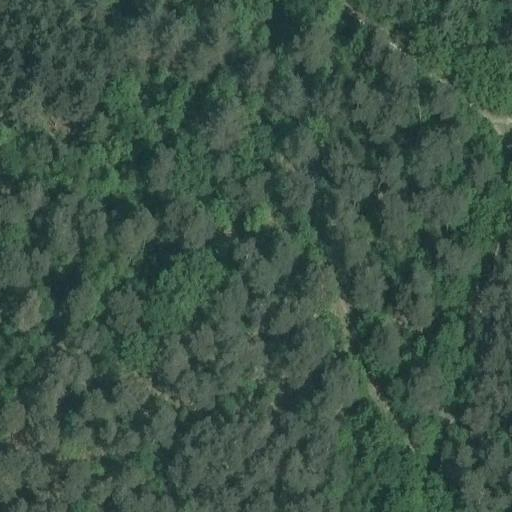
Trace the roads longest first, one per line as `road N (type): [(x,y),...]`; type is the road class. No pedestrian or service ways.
road 1 (track): [(501,158),(443,420)]
road 2 (track): [(313,0),(463,115),(501,158)]
